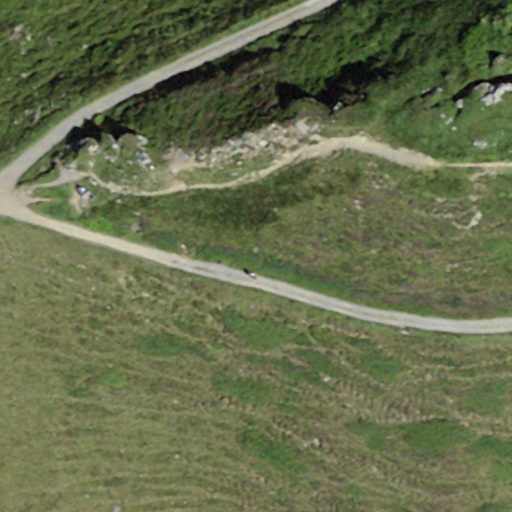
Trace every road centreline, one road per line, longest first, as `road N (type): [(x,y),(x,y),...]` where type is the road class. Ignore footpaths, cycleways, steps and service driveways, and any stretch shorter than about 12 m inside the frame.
road 1 (track): [(511,308),(481,316),(343,304),(35,220),(0,202)]
road 2 (track): [(312,0),(80,121),(0,181)]
